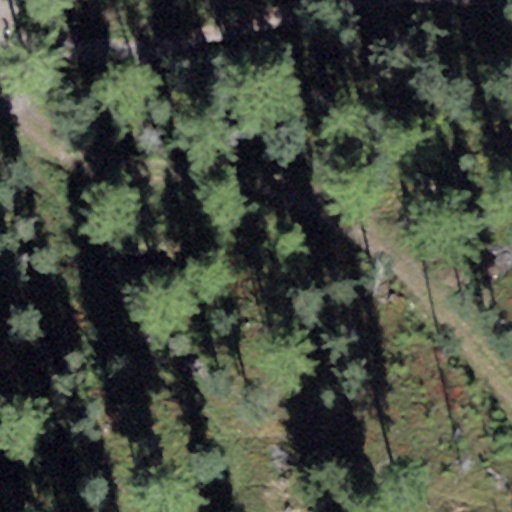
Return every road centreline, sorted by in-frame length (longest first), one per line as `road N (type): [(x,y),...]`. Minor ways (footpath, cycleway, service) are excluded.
road 1 (track): [(511,386),(339,209),(249,172),(44,141),(0,99)]
road 2 (track): [(389,0),(113,45),(0,30)]
